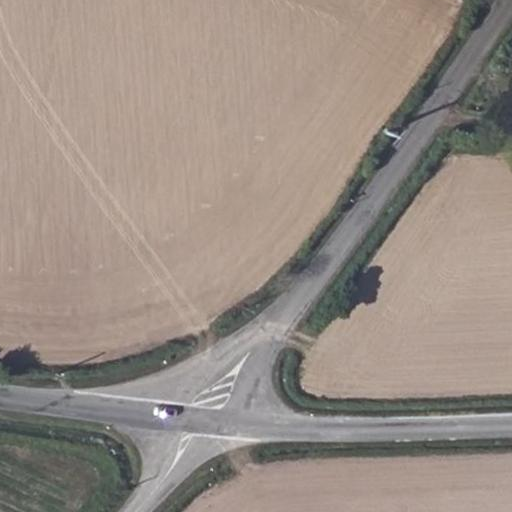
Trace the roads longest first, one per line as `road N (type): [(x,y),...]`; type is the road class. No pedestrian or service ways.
road 1 (unclassified): [(511,0),(341,238),(205,398),(197,421)]
road 2 (unclassified): [(197,421),(302,431),(511,424)]
road 3 (unclassified): [(0,395),(197,421)]
